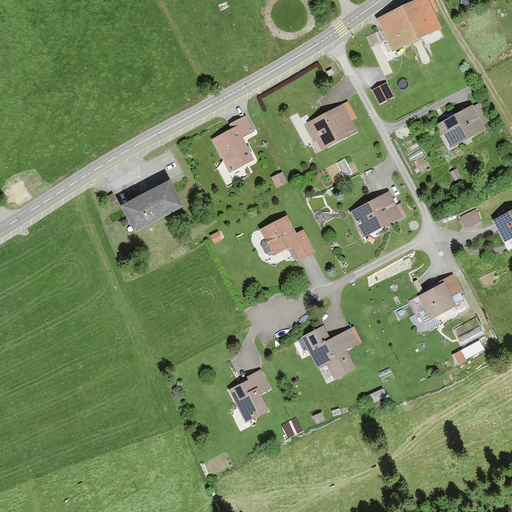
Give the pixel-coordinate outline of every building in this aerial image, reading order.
[(444,32),(429,0),(424,0),(379,21),(394,54),(444,32)] [(387,86),(373,92),(379,105),(393,98),(387,86)] [(322,149),(356,131),(350,119),(355,117),(347,102),(308,122),(322,149)] [(472,104),(440,120),(451,144),(484,128),(472,104)] [(253,129),(246,115),(230,123),(231,126),(211,137),(229,170),(253,158),(241,136),(253,129)] [(278,186),(289,182),(285,171),(274,175),(278,186)] [(169,180),(122,203),(135,230),(183,206),(169,180)] [(389,191),(350,211),(363,236),(405,215),(399,203),(396,205),(389,191)] [(511,209),(495,218),(507,243),(511,240),(511,209)] [(476,210),(461,216),(467,227),(481,220),(476,210)] [(286,214),(261,227),(274,252),(291,243),(299,259),(313,252),(302,230),(296,232),(286,214)] [(443,281),(418,294),(430,317),(455,303),(443,281)] [(324,324),(302,336),(318,368),(327,363),(335,377),(355,367),(346,349),(360,342),(352,326),(330,337),(324,324)] [(460,335),(464,343),(486,333),(482,325),(460,335)] [(454,353),(460,363),(487,348),(481,337),(454,353)] [(249,378),(230,388),(245,419),(268,408),(260,392),(269,388),(260,370),(248,376),(249,378)] [(322,412),(313,415),(316,422),(324,419),(322,412)] [(297,420),(283,427),(289,439),(303,432),(297,420)]
